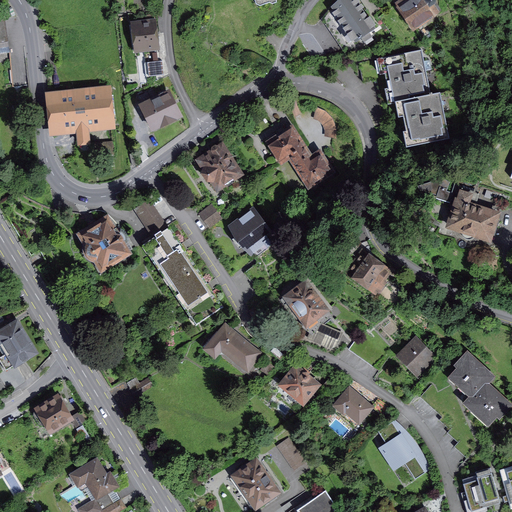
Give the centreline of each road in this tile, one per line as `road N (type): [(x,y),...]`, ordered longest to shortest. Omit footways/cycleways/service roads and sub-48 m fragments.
road 1 (residential): [(145,173),(175,205),(253,327),(352,371),(420,424),(442,463),(454,511)]
road 2 (residential): [(276,82),(335,91),(359,110),(371,143),(371,222),(391,252),(458,296),(511,317)]
road 3 (residential): [(18,0),(29,20),(44,148),(57,180),(91,197),(116,193),(145,173)]
road 4 (secondary): [(168,511),(75,359)]
road 5 (secondary): [(75,359),(0,236)]
road 6 (residential): [(168,0),(174,74),(203,131)]
